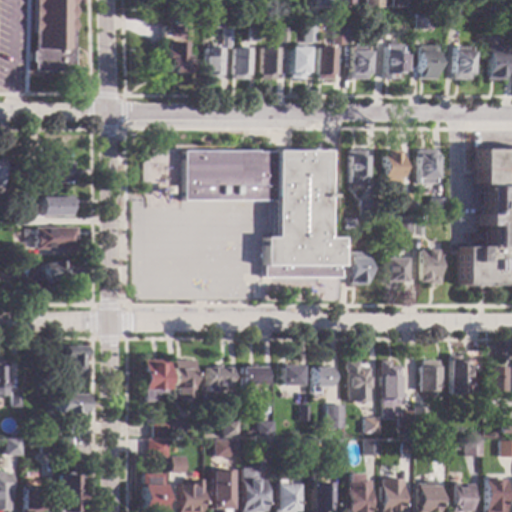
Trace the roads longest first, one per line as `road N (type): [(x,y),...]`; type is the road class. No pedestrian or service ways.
road 1 (residential): [(511,114),(0,111)]
road 2 (residential): [(107,511),(106,0)]
road 3 (residential): [(511,325),(107,323)]
